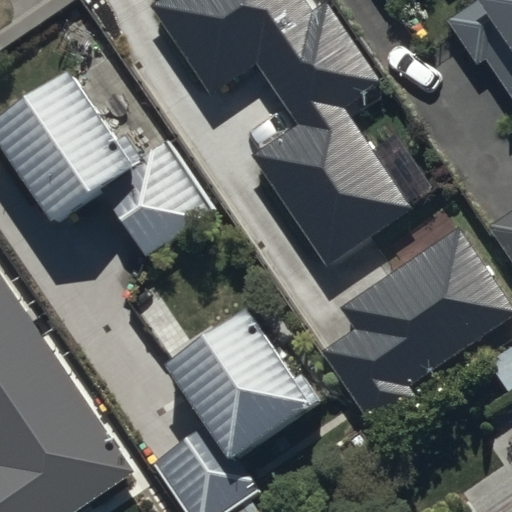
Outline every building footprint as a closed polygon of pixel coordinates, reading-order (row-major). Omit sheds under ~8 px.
[(329,0),(313,0),(307,4),(304,0),(156,0),(217,93),(266,61),(299,113),(252,142),(332,265),(416,211),(351,112),(387,89),(329,0)] [(511,0),(462,0),(457,3),(511,88),(511,0)] [(162,127),(125,151),(65,59),(0,100),(0,122),(65,223),(114,191),(149,246),(212,205),(162,127)] [(511,202),(493,215),(511,245),(511,202)] [(365,408),(511,313),(511,309),(470,245),(455,221),(340,295),(355,319),(321,341),(365,408)] [(86,511),(147,471),(0,254),(0,509),(2,511),(86,511)] [(213,511),(267,478),(249,450),(321,404),(250,294),(169,346),(209,408),(152,445),(195,511),(213,511)]
